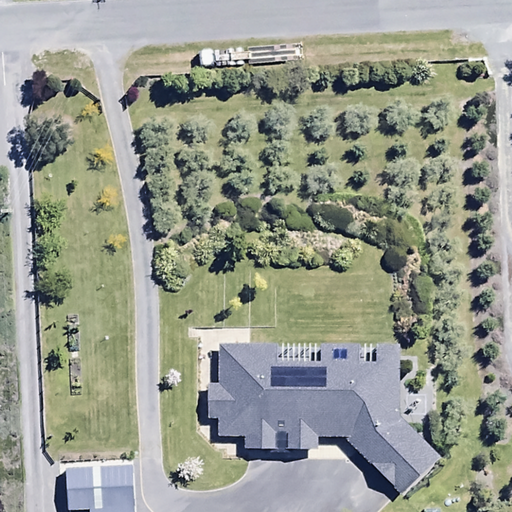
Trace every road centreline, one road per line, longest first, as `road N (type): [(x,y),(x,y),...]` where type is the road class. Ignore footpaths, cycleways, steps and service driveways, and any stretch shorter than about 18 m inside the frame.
road 1 (residential): [(511,6),(0,32)]
road 2 (unknown): [(0,134),(26,511)]
